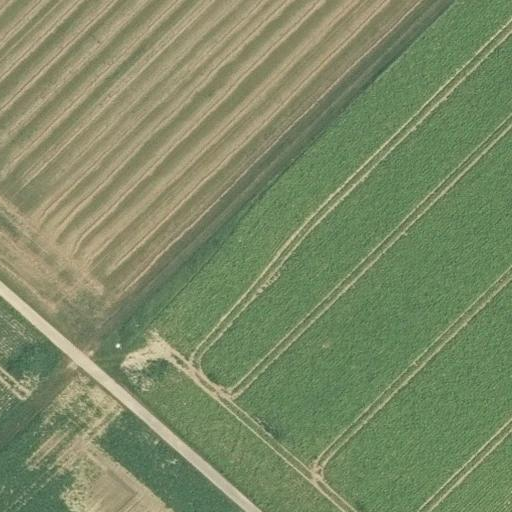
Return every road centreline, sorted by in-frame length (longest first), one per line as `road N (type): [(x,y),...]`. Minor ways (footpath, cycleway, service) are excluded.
road 1 (track): [(441,0),(0,439)]
road 2 (track): [(253,511),(0,288)]
